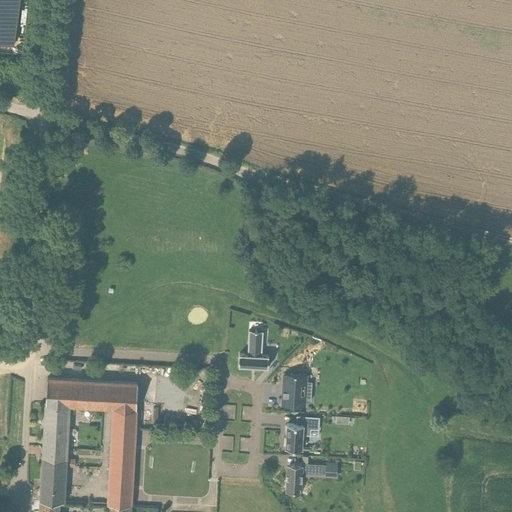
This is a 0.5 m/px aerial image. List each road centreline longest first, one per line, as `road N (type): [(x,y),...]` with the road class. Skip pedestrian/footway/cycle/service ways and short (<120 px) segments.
road 1 (unclassified): [(511,351),(428,285),(240,173),(42,116)]
road 2 (track): [(240,173),(511,241)]
road 3 (unclassified): [(30,350),(42,116)]
road 4 (residential): [(223,372),(218,458),(226,472),(248,472),(254,462),(258,392),(239,380)]
road 5 (residential): [(30,350),(197,360),(223,372)]
road 6 (unclassified): [(21,511),(30,350)]
